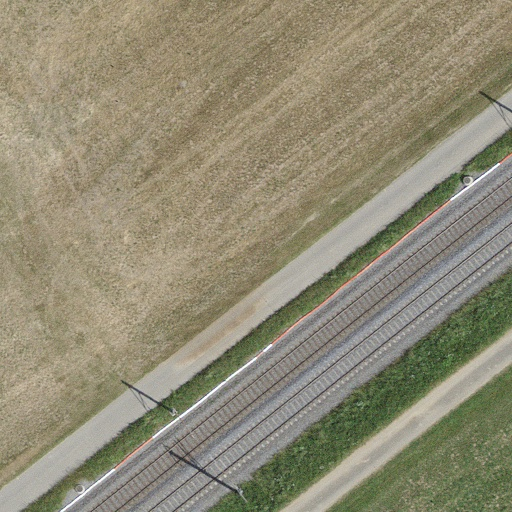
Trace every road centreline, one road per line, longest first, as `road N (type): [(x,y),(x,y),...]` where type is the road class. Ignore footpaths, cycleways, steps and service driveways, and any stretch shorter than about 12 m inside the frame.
road 1 (residential): [(511,108),(0,507)]
road 2 (track): [(511,339),(293,511)]
